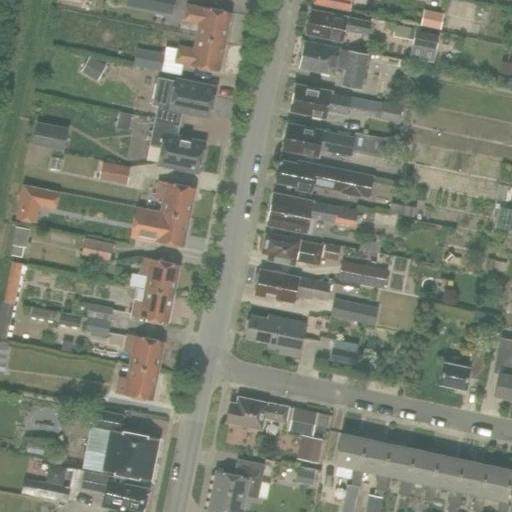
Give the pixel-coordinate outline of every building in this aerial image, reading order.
[(64,0),(63,8),(85,12),(87,0),(64,0)] [(142,0),(142,3),(173,9),(175,0),(142,0)] [(314,0),(314,2),(349,9),(350,0),(314,0)] [(187,4),(183,20),(199,23),(196,36),(225,42),(231,12),(202,6),(202,7),(187,4)] [(305,33),(342,40),(344,30),(368,34),(371,22),(310,9),(305,33)] [(444,13),(424,9),(420,24),(440,28),(444,13)] [(413,40),(415,29),(395,25),(392,36),(413,40)] [(415,29),(413,40),(412,44),(436,49),(439,35),(415,29)] [(165,53),(161,71),(179,74),(181,63),(190,64),(190,65),(219,71),(225,42),(196,36),(193,48),(178,45),(178,48),(166,46),(165,53)] [(348,50),(339,48),(304,41),(298,67),(333,74),(335,67),(345,70),(341,85),(361,89),(368,54),(348,50)] [(165,53),(137,48),(133,66),(161,71),(165,53)] [(97,81),(106,65),(89,56),(81,72),(97,81)] [(154,119),(180,124),(182,110),(209,116),(215,88),(157,77),(152,104),(157,105),(154,119)] [(350,97),(331,93),(331,91),(295,84),(290,110),(326,117),(327,111),(329,111),(347,115),(349,107),(350,97)] [(379,113),(381,103),(350,97),(349,107),(379,113)] [(399,122),(402,106),(382,101),(381,103),(379,113),(378,117),(399,122)] [(129,130),(132,114),(118,112),(116,128),(129,130)] [(180,124),(154,119),(149,144),(161,147),(158,162),(198,171),(204,143),(177,138),(180,124)] [(32,144),(63,150),(68,127),(36,121),(32,144)] [(352,137),(323,131),(287,123),(282,149),(318,156),(319,149),(351,155),(351,152),(369,155),(392,160),(396,141),(353,132),(352,137)] [(297,163),(280,159),(275,182),(296,186),(296,189),(311,192),(312,184),(368,195),(372,176),(344,170),(298,160),(297,163)] [(98,179),(126,185),(130,167),(101,161),(98,179)] [(158,180),(155,197),(162,199),(160,212),(189,217),(195,188),(158,180)] [(22,185),(15,218),(33,222),(37,206),(40,189),(22,185)] [(355,226),(358,211),(312,201),(313,201),(273,193),(267,224),(306,232),(309,217),(355,226)] [(136,207),(130,236),(146,239),(183,247),(189,217),(160,212),(152,210),(136,207)] [(26,247),(29,228),(15,226),(11,255),(22,257),(23,246),(26,247)] [(269,258),(279,261),(279,262),(293,265),(294,259),(318,264),(322,245),(298,240),(266,233),(265,238),(263,240),(262,245),(263,247),(262,252),(270,253),(269,258)] [(80,253),(108,260),(112,243),(84,237),(80,253)] [(147,275),(145,288),(173,294),(179,264),(143,257),(139,274),(147,275)] [(3,297),(13,300),(22,261),(11,259),(3,297)] [(383,288),(386,269),(342,260),(338,279),(383,288)] [(254,294),(294,303),(296,293),(327,300),(330,284),(299,277),(260,269),(259,272),(256,274),(255,280),(257,283),(254,294)] [(173,294),(145,288),(142,300),(134,299),(131,316),(167,323),(173,294)] [(334,297),(333,303),(330,315),(373,325),(377,307),(334,297)] [(0,337),(7,339),(14,303),(1,301),(0,307),(0,337)] [(81,315),(110,321),(113,307),(82,301),(80,311),(82,311),(81,315)] [(29,316),(54,320),(56,311),(31,306),(29,316)] [(496,330),(498,316),(478,311),(475,326),(496,330)] [(79,327),(81,318),(61,314),(59,323),(79,327)] [(300,357),(307,323),(267,314),(267,318),(250,315),(250,318),(247,320),(245,326),(247,329),(246,337),(267,342),(266,345),(279,348),(278,352),(300,357)] [(85,331),(107,335),(110,322),(88,318),(85,331)] [(132,352),(129,365),(158,371),(164,341),(127,334),(124,351),(132,352)] [(494,395),(511,399),(511,339),(500,337),(493,372),(498,374),(494,395)] [(71,351),(72,342),(62,340),(61,350),(71,351)] [(481,380),(488,348),(472,344),(467,367),(444,362),(440,383),(465,389),(468,377),(481,380)] [(330,359),(354,365),(356,352),(333,347),(330,359)] [(158,371),(129,365),(126,377),(119,376),(115,393),(152,400),(158,371)] [(226,422),(261,429),(264,418),(285,422),(288,407),(238,396),(236,403),(230,402),(226,422)] [(287,429),(311,434),(316,412),(292,407),(287,429)] [(108,471),(151,480),(159,438),(120,430),(123,415),(95,409),(91,425),(111,429),(107,452),(88,448),(84,468),(107,473),(108,471)] [(359,469),(366,438),(341,433),(335,463),(354,468),(351,484),(360,486),(363,470),(359,469)] [(308,459),(317,461),(322,438),(313,436),(308,459)] [(359,469),(363,470),(378,473),(375,489),(384,491),(388,475),(384,474),(390,443),(366,438),(359,469)] [(408,479),(415,449),(390,443),(384,474),(388,475),(403,478),(400,494),(408,496),(412,480),(408,479)] [(408,479),(412,480),(427,483),(423,500),(433,502),(436,485),(432,485),(439,454),(415,449),(408,479)] [(432,485),(436,485),(451,489),(448,505),(457,507),(461,491),(457,490),(464,459),(439,454),(432,485)] [(257,498),(264,464),(237,458),(233,475),(216,471),(208,510),(216,511),(243,511),(247,495),(257,498)] [(457,490),(461,491),(476,494),(472,510),(480,511),(481,511),(485,496),(481,495),(488,465),(464,459),(457,490)] [(511,471),(511,469),(488,465),(481,495),(485,496),(500,499),(496,511),(506,511),(509,500),(506,499),(511,471)] [(312,485),(314,472),(297,469),(295,482),(312,485)] [(144,511),(148,489),(125,484),(126,480),(84,472),(80,488),(106,493),(104,507),(120,510),(121,506),(144,511)] [(70,487),(24,479),(22,492),(67,501),(70,487)] [(348,485),(345,496),(357,498),(359,487),(348,485)] [(378,511),(383,494),(369,490),(363,511),(378,511)]
